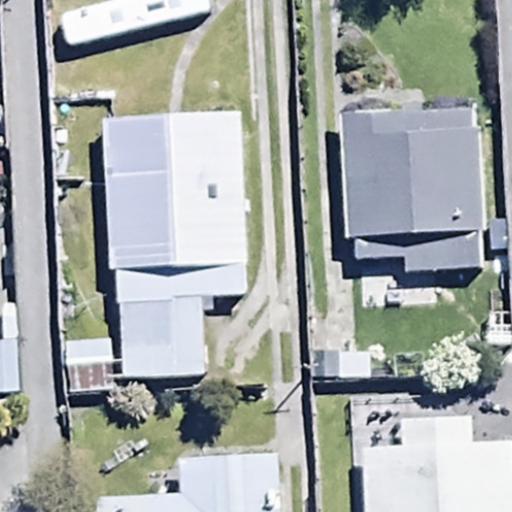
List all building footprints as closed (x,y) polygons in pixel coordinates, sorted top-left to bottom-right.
[(471,106),(340,109),(343,243),(352,243),(352,264),(403,263),(403,275),(476,274),(475,234),(484,233),(482,125),(471,126),(471,106)] [(250,299),(240,114),(99,121),(107,275),(115,274),(120,383),(205,378),(201,302),(250,299)] [(0,397),(16,397),(15,308),(0,308),(0,324),(0,341),(0,397)] [(391,352),(306,351),(305,388),(391,389),(391,352)] [(102,511),(280,511),(278,412),(177,415),(178,458),(102,460),(102,511)] [(362,450),(363,511),(511,511),(511,441),(473,442),(473,419),(398,421),(398,449),(362,450)]
